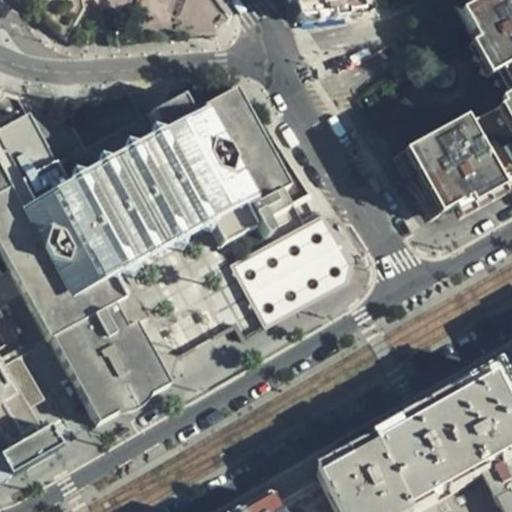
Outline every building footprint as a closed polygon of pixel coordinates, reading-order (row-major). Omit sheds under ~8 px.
[(216,0),(3,0),(72,45),(212,38),(225,11),(216,0)] [(286,0),(295,28),(363,17),(360,6),(370,0),(286,0)] [(511,0),(486,0),(452,20),(493,91),(495,90),(506,109),(507,110),(504,118),(467,139),(461,127),(445,136),(414,153),(395,164),(432,227),(488,196),(496,191),(511,182),(511,0)] [(9,90),(7,89),(0,93),(0,109),(8,109),(9,90)] [(289,187),(233,90),(196,112),(198,115),(190,120),(177,97),(142,118),(155,139),(206,228),(220,250),(252,232),(258,243),(270,235),(264,225),(293,208),(282,191),(289,187)] [(59,196),(63,193),(62,186),(60,179),(58,171),(57,167),(44,144),(40,140),(36,137),(31,133),(27,131),(23,129),(19,128),(8,109),(0,109),(0,260),(97,429),(168,390),(176,357),(144,351),(132,329),(119,308),(124,305),(111,284),(59,196)] [(67,131),(44,144),(57,167),(80,153),(67,131)] [(206,228),(155,139),(63,193),(59,196),(111,284),(206,228)] [(511,182),(496,191),(501,199),(511,193),(511,182)] [(309,222),(228,268),(264,329),(346,286),(350,263),(314,219),(309,222)] [(119,308),(132,329),(144,321),(135,305),(129,297),(124,292),(120,288),(115,285),(111,284),(124,305),(119,308)] [(0,486),(55,455),(46,438),(41,441),(0,371),(0,486)] [(494,399),(485,384),(417,422),(374,446),(408,511),(511,511),(511,399),(508,392),(501,396),(494,399)] [(348,461),(316,480),(332,511),(408,511),(374,446),(348,461)] [(258,511),(280,511),(275,503),(258,511)]
